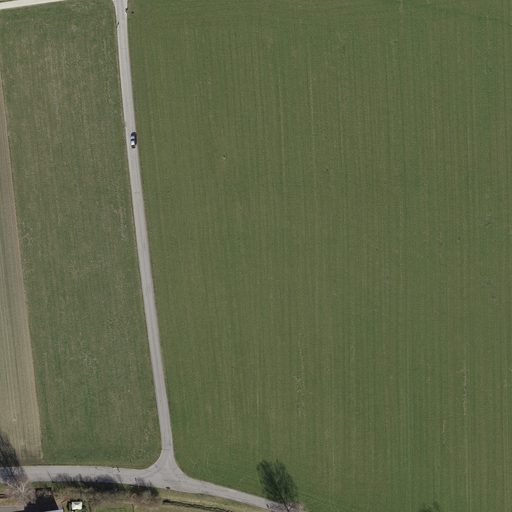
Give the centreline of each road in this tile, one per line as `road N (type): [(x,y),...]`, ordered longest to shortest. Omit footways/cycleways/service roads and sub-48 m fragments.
road 1 (unclassified): [(120,0),(169,481)]
road 2 (residential): [(169,481),(0,477)]
road 3 (unclassified): [(288,511),(169,481)]
